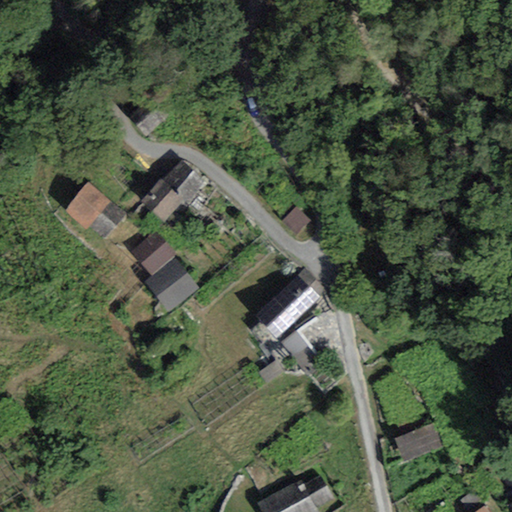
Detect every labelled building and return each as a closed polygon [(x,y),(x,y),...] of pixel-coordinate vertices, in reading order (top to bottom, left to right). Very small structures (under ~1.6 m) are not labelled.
[(149,96),(126,115),(143,133),(164,114),(149,96)] [(179,160),(141,199),(160,218),(180,196),(185,201),(199,180),(179,160)] [(86,182),(66,206),(85,223),(105,198),(86,182)] [(105,198),(85,223),(102,237),(123,212),(105,198)] [(150,232),(130,250),(149,272),(172,252),(153,230),(150,232)] [(171,315),(202,289),(178,260),(147,285),(171,315)] [(304,270),(258,310),(276,331),(300,308),(311,297),(319,285),(304,270)] [(165,336),(146,350),(166,371),(183,355),(165,336)] [(314,354),(308,360),(312,366),(319,361),(314,354)] [(273,360),(265,366),(272,374),(279,369),(273,360)] [(417,409),(393,420),(399,432),(423,422),(417,409)] [(430,424),(396,437),(405,457),(438,443),(430,424)] [(511,465),(500,472),(509,486),(511,484),(511,501),(508,504),(511,509),(511,465)] [(298,479),(260,500),(266,511),(314,511),(315,511),(312,506),(330,496),(318,474),(300,484),(298,479)] [(469,490),(459,498),(466,507),(476,499),(469,490)]
